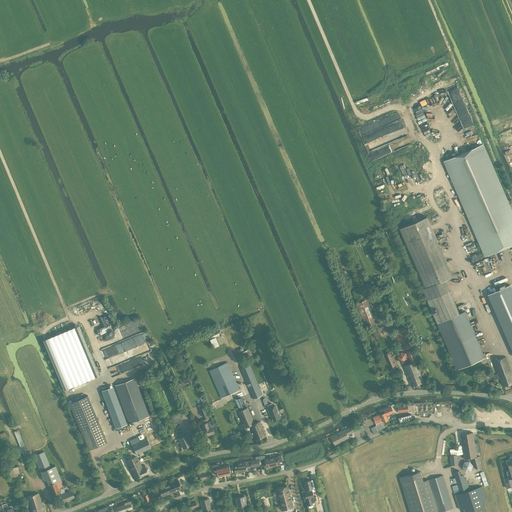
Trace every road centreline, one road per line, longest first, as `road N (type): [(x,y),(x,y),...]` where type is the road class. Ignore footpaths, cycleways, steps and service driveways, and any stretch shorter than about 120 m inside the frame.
road 1 (track): [(511,360),(494,334),(426,145),(400,104),(359,117),(308,0)]
road 2 (residential): [(144,511),(207,487),(292,471),(409,422),(511,425)]
road 3 (unclassified): [(67,511),(180,464),(272,444),(353,408)]
road 4 (track): [(0,150),(68,315),(83,321),(104,377)]
road 5 (track): [(0,60),(108,15),(176,0)]
road 6 (residential): [(353,408),(415,392),(511,396)]
